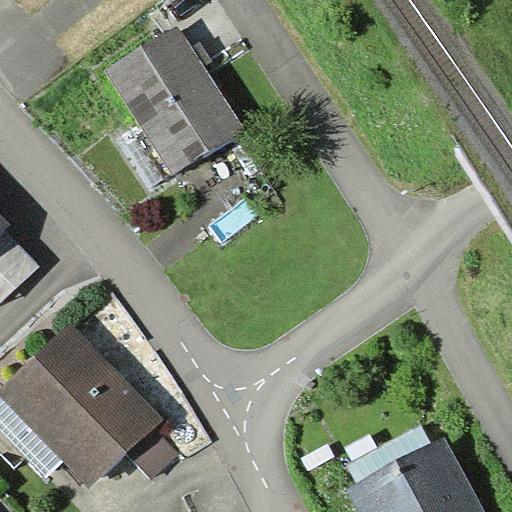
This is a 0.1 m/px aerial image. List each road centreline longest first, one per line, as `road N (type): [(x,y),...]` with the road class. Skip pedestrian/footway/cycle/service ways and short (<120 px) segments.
road 1 (residential): [(0,119),(137,272),(227,409)]
road 2 (residential): [(416,263),(234,0)]
road 3 (residential): [(227,409),(416,263)]
road 4 (residential): [(511,436),(416,263)]
road 5 (residential): [(416,263),(511,182)]
